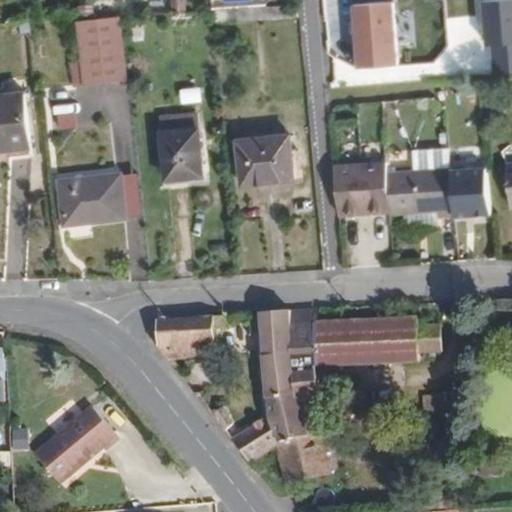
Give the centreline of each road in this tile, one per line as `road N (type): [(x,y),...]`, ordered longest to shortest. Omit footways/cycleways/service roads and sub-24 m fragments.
road 1 (residential): [(313,0),(334,289)]
road 2 (residential): [(334,289),(162,299),(94,330)]
road 3 (secondary): [(254,511),(128,358),(94,330)]
road 4 (residential): [(511,280),(334,289)]
